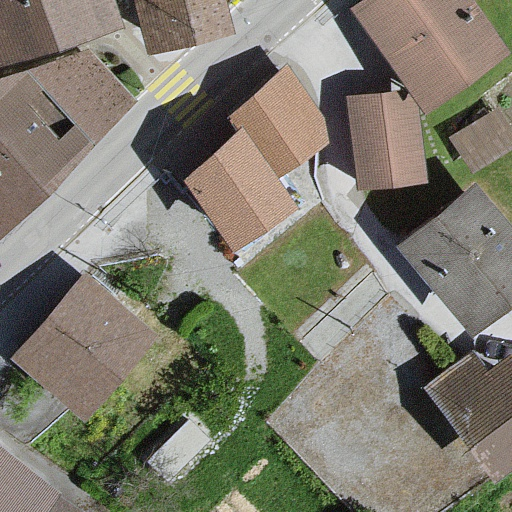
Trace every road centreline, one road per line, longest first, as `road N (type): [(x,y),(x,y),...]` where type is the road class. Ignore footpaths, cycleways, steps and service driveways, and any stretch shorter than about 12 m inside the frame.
road 1 (residential): [(511,350),(481,343),(438,316),(372,238),(342,181),(333,65),(273,10)]
road 2 (tertiary): [(0,266),(273,10)]
